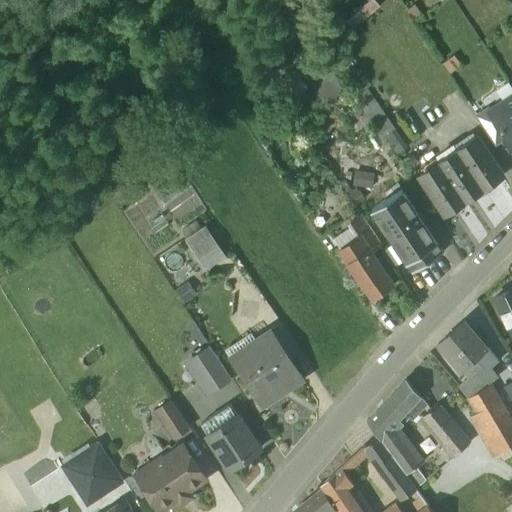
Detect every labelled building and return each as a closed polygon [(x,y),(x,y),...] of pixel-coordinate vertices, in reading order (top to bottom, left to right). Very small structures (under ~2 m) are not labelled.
[(368,0),(354,10),(360,19),(383,4),(379,0),(368,0)] [(331,102),(343,88),(328,75),(316,89),(331,102)] [(367,87),(355,94),(381,135),(393,127),(367,87)] [(511,95),(491,109),(490,110),(506,133),(511,142),(511,95)] [(490,106),(477,114),(494,141),(506,133),(490,110),(491,109),(490,106)] [(501,174),(477,136),(458,149),(483,186),(501,174)] [(483,186),(458,149),(440,161),(465,198),(483,186)] [(465,198),(440,161),(422,173),(447,210),(465,198)] [(398,181),(382,192),(386,198),(402,187),(398,181)] [(386,198),(372,207),(413,269),(443,249),(402,187),(386,198)] [(381,243),(361,213),(351,219),(360,232),(371,250),(381,243)] [(349,215),(329,228),(340,245),(360,232),(351,219),(349,215)] [(206,225),(187,237),(207,267),(226,254),(206,225)] [(360,232),(340,245),(374,296),(393,284),(371,250),(360,232)] [(184,302),(197,294),(189,281),(176,289),(184,302)] [(511,285),(495,294),(511,329),(511,285)] [(464,320),(438,342),(468,376),(460,383),(469,394),(490,380),(480,368),(482,366),(474,357),(487,346),(464,320)] [(270,330),(254,340),(257,344),(233,360),(263,404),(303,377),(270,330)] [(211,345),(187,361),(208,391),(231,375),(211,345)] [(406,378),(368,419),(379,433),(390,448),(396,456),(409,445),(397,428),(404,421),(400,416),(421,396),(406,378)] [(511,417),(498,393),(490,380),(469,394),(478,412),(471,417),(487,442),(501,448),(511,441),(511,417)] [(511,404),(504,390),(498,393),(511,417),(511,404)] [(189,425),(172,398),(157,408),(174,435),(189,425)] [(230,402),(202,421),(209,433),(238,414),(230,402)] [(438,402),(423,414),(433,427),(448,414),(438,402)] [(238,414),(209,433),(231,464),(259,446),(238,414)] [(470,441),(448,414),(433,427),(455,453),(470,441)] [(379,433),(364,444),(377,462),(390,448),(379,433)] [(99,440),(64,463),(88,500),(124,477),(99,440)] [(184,442),(138,473),(160,505),(206,475),(184,442)] [(422,461),(409,445),(396,456),(407,472),(422,461)] [(390,448),(377,462),(403,497),(418,486),(417,485),(407,472),(396,456),(390,448)] [(422,461),(407,472),(417,485),(431,473),(422,461)] [(343,463),(322,482),(342,511),(367,511),(353,491),(359,487),(343,463)] [(323,487),(295,510),(296,511),(322,511),(328,508),(335,503),(323,487)] [(133,511),(125,499),(104,511),(133,511)] [(405,511),(397,500),(380,511),(405,511)] [(436,511),(429,501),(420,508),(423,511),(436,511)] [(341,511),(335,503),(328,508),(329,511),(341,511)]
